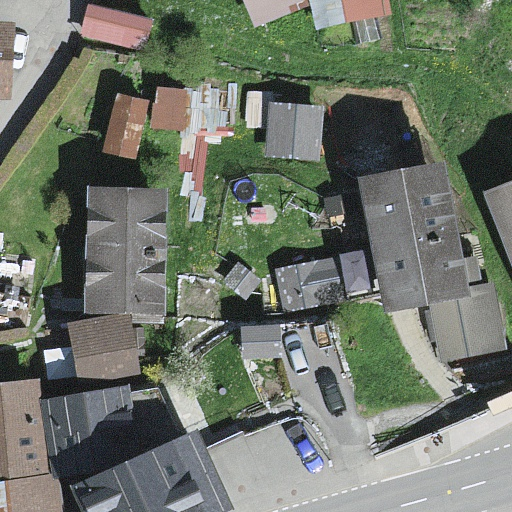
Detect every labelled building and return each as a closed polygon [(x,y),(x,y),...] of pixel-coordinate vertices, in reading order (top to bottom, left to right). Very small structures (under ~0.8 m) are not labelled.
[(244,0),(255,27),(309,4),(308,0),(244,0)] [(389,0),(308,0),(309,4),(317,29),(392,15),(389,0)] [(154,27),(84,12),(77,45),(147,60),(154,27)] [(323,148),(326,92),(268,89),(266,145),(323,148)] [(191,98),(147,95),(144,140),(188,143),(191,98)] [(142,107),(108,103),(103,156),(136,159),(142,107)] [(423,162),(342,181),(374,318),(455,299),(423,162)] [(511,181),(472,198),(511,292),(511,181)] [(154,196),(76,196),(76,328),(120,327),(154,329),(154,196)] [(120,327),(58,337),(68,396),(129,386),(120,327)] [(267,341),(225,336),(221,372),(262,377),(267,341)] [(56,511),(35,380),(0,385),(0,511),(56,511)] [(48,444),(74,511),(202,511),(160,402),(48,444)]
